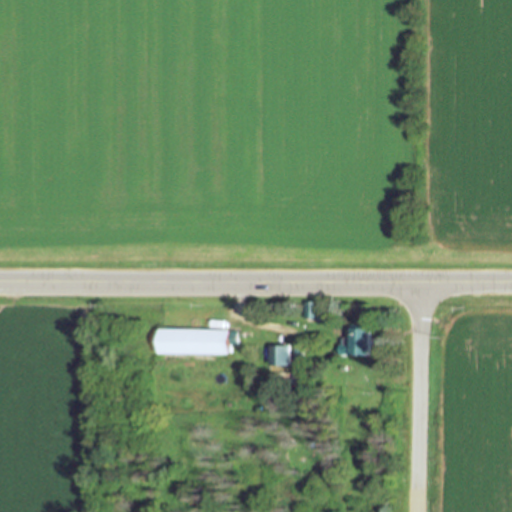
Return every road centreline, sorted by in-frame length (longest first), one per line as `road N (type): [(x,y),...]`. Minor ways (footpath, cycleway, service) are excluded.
road 1 (primary): [(0,281),(511,284)]
road 2 (residential): [(419,511),(420,286)]
